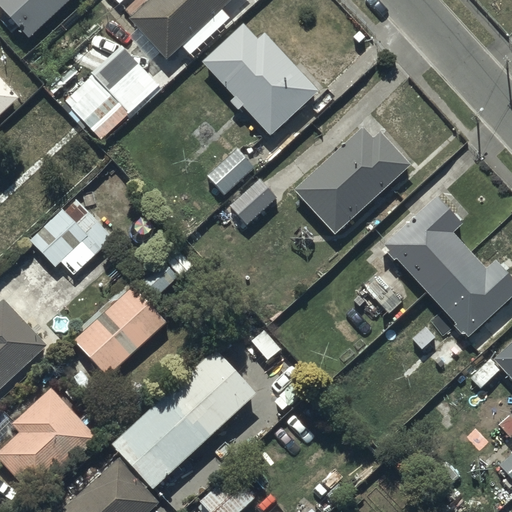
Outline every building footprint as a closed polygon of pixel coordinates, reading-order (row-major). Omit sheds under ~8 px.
[(70,0),(0,0),(0,5),(30,38),(70,0)] [(144,0),(129,14),(166,56),(227,0),(144,0)] [(242,19),(202,57),(236,93),(231,98),(238,106),(242,103),(270,133),(319,87),(266,31),(260,38),(242,19)] [(0,117),(21,98),(0,75),(0,117)] [(294,185),(334,230),(411,161),(380,127),(372,135),(363,124),(294,185)] [(207,173),(223,193),(254,166),(238,147),(207,173)] [(229,203),(246,222),(276,196),(259,176),(229,203)] [(511,291),(511,275),(494,257),(485,266),(451,229),(462,219),(435,191),(383,240),(388,246),(385,248),(393,258),(395,255),(456,321),(454,323),(460,330),(462,328),(468,333),(511,291)] [(59,260),(72,273),(112,233),(75,197),(64,208),(61,205),(28,238),(55,265),(59,260)] [(73,337),(105,372),(164,320),(132,284),(73,337)] [(0,385),(46,346),(4,297),(0,299),(0,385)] [(511,337),(493,354),(511,375),(511,337)] [(111,440),(152,485),(256,390),(216,345),(111,440)] [(19,429),(0,445),(0,456),(37,499),(100,445),(93,438),(95,436),(51,384),(10,419),(19,429)] [(511,451),(499,464),(511,477),(511,451)] [(117,455),(54,511),(142,511),(157,499),(117,455)] [(198,498),(211,511),(234,511),(254,495),(241,481),(253,471),(242,458),(198,498)]
